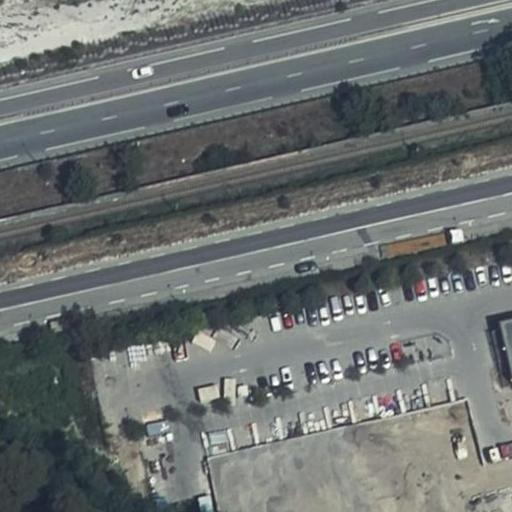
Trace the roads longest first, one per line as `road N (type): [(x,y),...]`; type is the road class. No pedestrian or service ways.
road 1 (primary): [(0,145),(511,26)]
road 2 (tertiary): [(511,192),(0,308)]
road 3 (primary): [(483,0),(0,111)]
